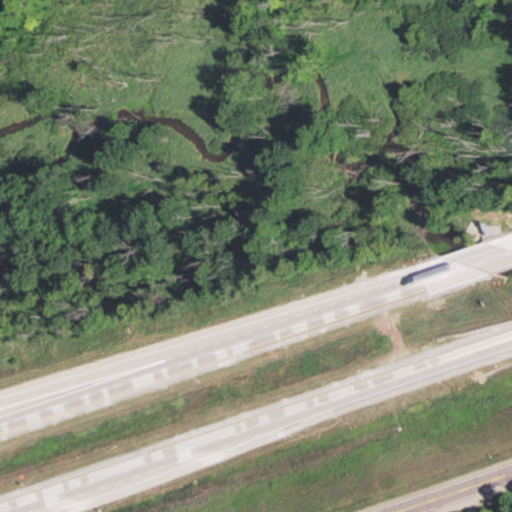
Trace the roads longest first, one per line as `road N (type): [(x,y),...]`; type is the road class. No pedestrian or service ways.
road 1 (motorway): [(0,508),(511,335)]
road 2 (motorway): [(476,259),(0,421)]
road 3 (tertiary): [(384,511),(511,469)]
